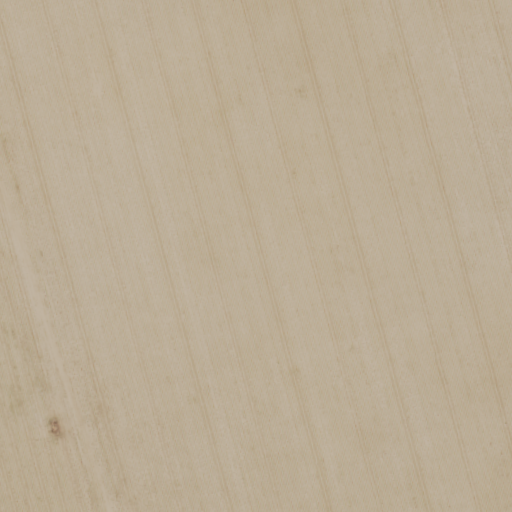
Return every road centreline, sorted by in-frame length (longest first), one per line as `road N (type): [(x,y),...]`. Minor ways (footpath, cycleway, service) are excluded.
road 1 (track): [(440,0),(225,511)]
road 2 (track): [(83,511),(31,316),(0,261)]
